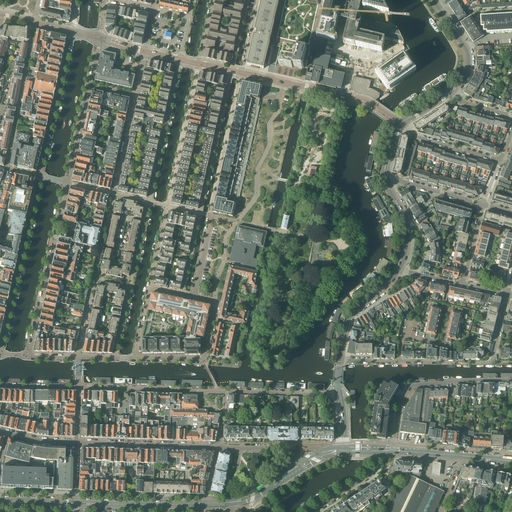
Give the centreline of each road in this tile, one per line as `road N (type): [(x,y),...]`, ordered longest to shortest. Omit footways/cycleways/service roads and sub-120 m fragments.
road 1 (residential): [(135,93),(78,359)]
road 2 (residential): [(38,176),(0,354)]
road 3 (residential): [(29,356),(68,183)]
road 4 (residential): [(393,451),(398,405),(412,384),(511,380)]
road 5 (residential): [(116,358),(150,202)]
road 6 (residential): [(71,31),(38,176)]
road 7 (residential): [(4,168),(33,23)]
road 8 (residential): [(78,387),(225,391)]
road 9 (residential): [(150,202),(181,59)]
road 10 (residential): [(167,206),(198,63)]
road 11 (residential): [(219,445),(77,442)]
road 12 (residential): [(134,358),(205,359),(217,300)]
road 13 (tertiary): [(401,124),(371,104),(285,82)]
